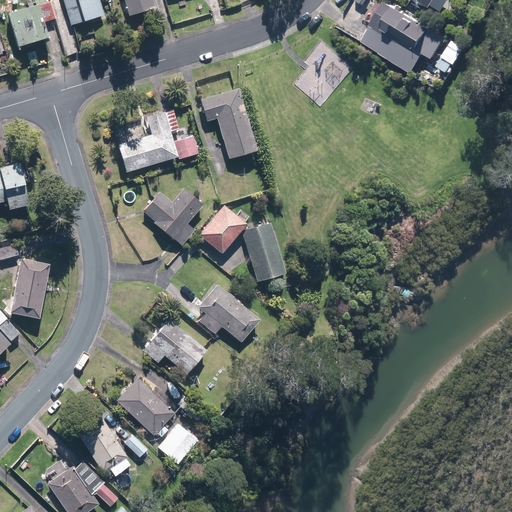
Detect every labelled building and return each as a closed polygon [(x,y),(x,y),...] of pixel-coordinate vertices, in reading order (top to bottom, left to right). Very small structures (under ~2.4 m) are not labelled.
[(104,14),(100,0),(64,0),(72,24),(104,14)] [(152,0),(125,0),(130,15),(155,7),(152,0)] [(441,31),(389,0),(386,0),(372,23),(374,24),(365,39),(383,50),(390,38),(400,43),(404,36),(429,51),(441,31)] [(457,0),(440,0),(439,4),(452,11),(458,0),(457,0)] [(50,37),(40,4),(10,13),(20,46),(50,37)] [(478,16),(480,13),(468,4),(455,23),(473,35),(483,20),(478,16)] [(465,49),(457,44),(450,55),(458,60),(465,49)] [(445,53),(440,61),(451,68),(456,61),(445,53)] [(258,148),(239,87),(203,99),(209,119),(217,117),(230,156),(258,148)] [(119,144),(127,170),(177,155),(163,110),(147,115),(153,134),(119,144)] [(30,203),(20,160),(1,165),(3,173),(0,173),(0,201),(8,199),(10,207),(30,203)] [(160,190),(144,210),(156,220),(155,221),(183,243),(195,228),(188,223),(204,202),(185,187),(174,202),(160,190)] [(222,251),(247,222),(225,204),(201,234),(222,251)] [(286,271),(270,221),(242,230),(258,280),(286,271)] [(0,234),(0,258),(22,253),(16,230),(0,234)] [(40,316),(50,262),(22,257),(12,311),(40,316)] [(260,317),(218,283),(199,305),(207,312),(200,320),(215,332),(222,324),(241,340),(260,317)] [(207,348),(169,317),(144,348),(159,361),(164,354),(187,372),(207,348)] [(0,350),(11,341),(0,329),(0,350)] [(138,377),(117,399),(153,433),(174,411),(138,377)] [(191,390),(178,402),(192,418),(206,405),(191,390)] [(127,456),(102,416),(78,431),(103,471),(106,469),(111,477),(121,471),(116,463),(127,456)] [(198,438),(179,423),(160,446),(178,461),(198,438)] [(125,442),(139,456),(148,448),(123,424),(117,430),(127,440),(125,442)] [(83,511),(98,502),(73,465),(49,482),(69,511),(83,511)]
